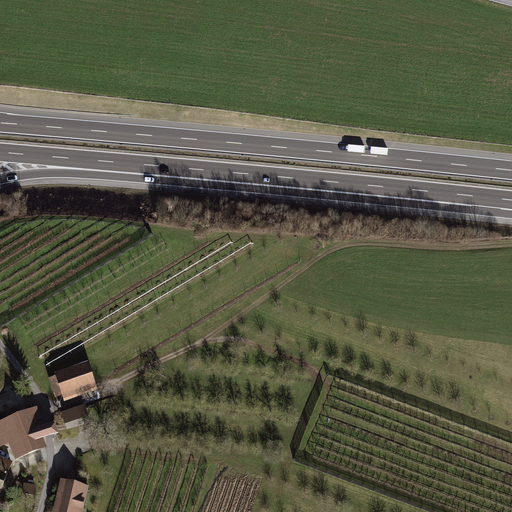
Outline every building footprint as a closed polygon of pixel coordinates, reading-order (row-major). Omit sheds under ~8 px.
[(90,369),(56,379),(63,404),(98,393),(90,369)] [(6,385),(0,387),(0,406),(13,401),(6,385)] [(38,411),(0,426),(0,456),(4,465),(0,463),(0,497),(14,464),(47,451),(45,442),(51,441),(60,439),(56,429),(49,431),(40,434),(36,423),(42,421),(38,411)] [(220,465),(205,511),(248,511),(259,477),(220,465)] [(25,482),(24,490),(35,493),(37,485),(25,482)] [(84,511),(88,490),(61,484),(55,511),(84,511)]
